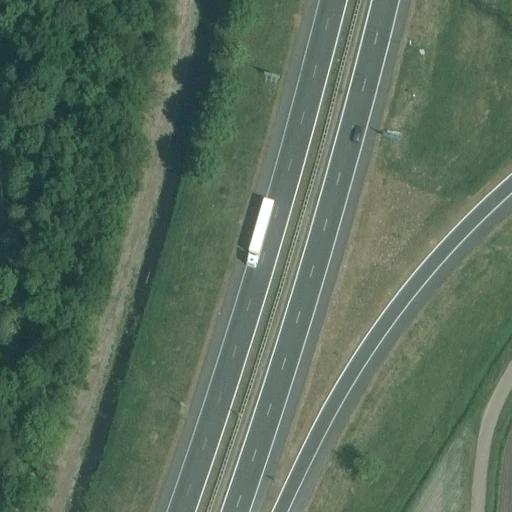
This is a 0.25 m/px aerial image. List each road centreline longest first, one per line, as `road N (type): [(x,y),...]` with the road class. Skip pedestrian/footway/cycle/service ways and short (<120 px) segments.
road 1 (motorway): [(335,0),(255,289),(182,511)]
road 2 (motorway): [(237,511),(313,276),(385,0)]
road 3 (motorway): [(279,511),(339,397),(422,279),(511,190)]
road 4 (unclassified): [(477,511),(492,412),(511,373)]
